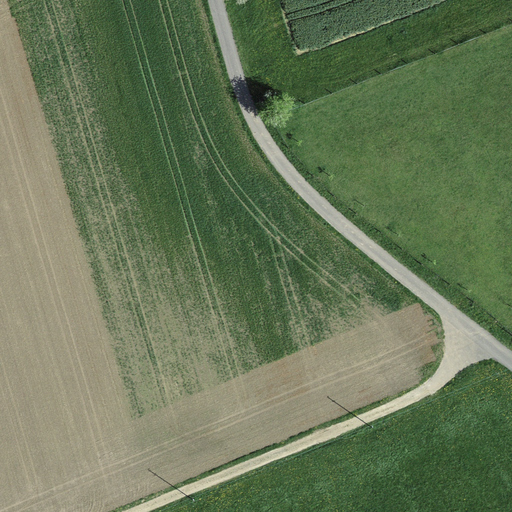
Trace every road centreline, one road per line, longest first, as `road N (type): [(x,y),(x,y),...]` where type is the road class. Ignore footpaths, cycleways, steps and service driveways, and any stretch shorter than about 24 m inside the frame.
road 1 (residential): [(511,366),(282,168),(242,95),(215,0)]
road 2 (track): [(474,336),(414,396),(136,511)]
